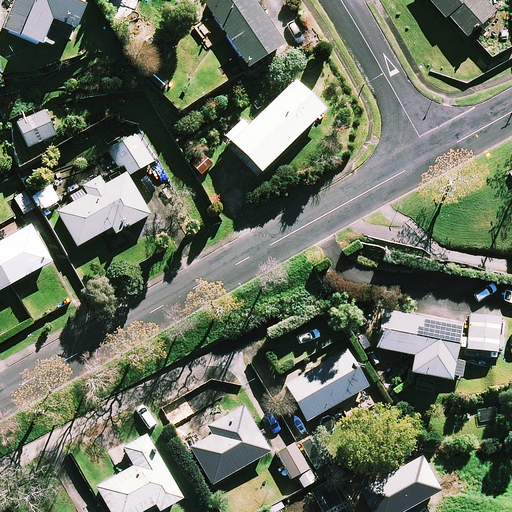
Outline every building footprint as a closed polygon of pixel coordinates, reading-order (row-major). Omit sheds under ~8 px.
[(49,0),(35,0),(34,3),(26,0),(15,0),(3,33),(21,40),(19,44),(41,52),(51,27),(76,36),(84,14),(49,0)] [(283,52),(250,0),(217,0),(206,7),(247,74),(283,52)] [(497,13),(484,0),(430,0),(466,40),(497,13)] [(324,115),(295,85),(249,130),(242,124),(224,141),(260,178),(324,115)] [(58,138),(45,110),(17,123),(29,151),(58,138)] [(138,136),(108,152),(118,169),(53,205),(77,250),(112,232),(115,238),(150,219),(128,179),(154,165),(138,136)] [(0,294),(51,266),(31,228),(0,245),(0,294)] [(455,322),(380,310),(374,348),(409,354),(406,372),(445,378),(455,322)] [(497,316),(467,314),(463,363),(493,365),(497,316)] [(364,385),(342,348),(281,384),(302,421),(364,385)] [(224,414),(217,402),(175,427),(187,447),(209,484),(265,450),(239,405),(224,414)] [(327,460),(312,434),(298,443),(313,469),(327,460)] [(177,497),(142,435),(119,448),(130,465),(93,486),(107,511),(134,511),(150,503),(154,510),(177,497)] [(306,468),(290,442),(273,452),(288,478),(306,468)]
